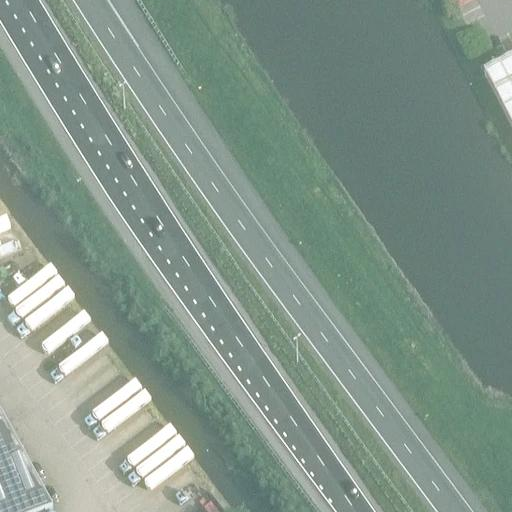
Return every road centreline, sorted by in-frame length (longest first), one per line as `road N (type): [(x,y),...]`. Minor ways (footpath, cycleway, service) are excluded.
road 1 (motorway): [(459,511),(192,151),(92,0)]
road 2 (motorway): [(23,0),(132,182),(355,511)]
